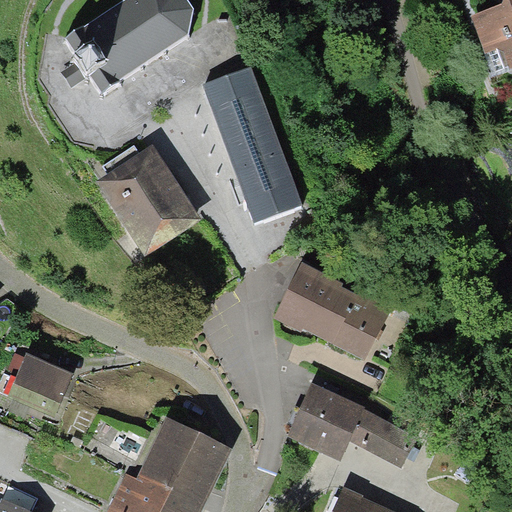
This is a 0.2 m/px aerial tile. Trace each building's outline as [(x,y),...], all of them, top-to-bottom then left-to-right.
[(184,0),(129,0),(64,42),(78,64),(63,73),(72,87),(88,78),(99,95),(189,38),(193,13),(184,0)] [(511,4),(472,23),(486,55),(500,48),(509,68),(511,66),(511,4)] [(251,73),(202,91),(240,192),(253,228),(303,209),(251,73)] [(108,177),(97,184),(146,260),(201,224),(177,188),(153,149),(140,158),(134,149),(103,168),(108,177)] [(391,309),(302,267),(278,318),(367,359),(391,309)] [(76,377),(27,356),(17,381),(4,375),(0,385),(0,391),(10,396),(9,398),(13,400),(6,414),(24,422),(30,409),(35,411),(57,420),(76,377)] [(416,441),(365,411),(313,389),(290,440),(319,452),(342,462),(351,442),(402,469),(416,441)] [(201,511),(231,454),(167,421),(138,482),(127,477),(108,511),(201,511)] [(389,511),(345,492),(336,511),(389,511)] [(25,511),(2,501),(0,505),(0,511),(25,511)]
